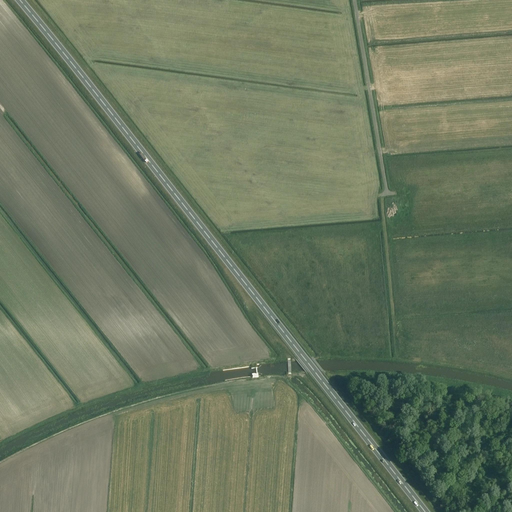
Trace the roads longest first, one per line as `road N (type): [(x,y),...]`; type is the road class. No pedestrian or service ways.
road 1 (trunk): [(425,511),(19,0)]
road 2 (unclassified): [(387,190),(354,0)]
road 3 (track): [(393,319),(387,190)]
